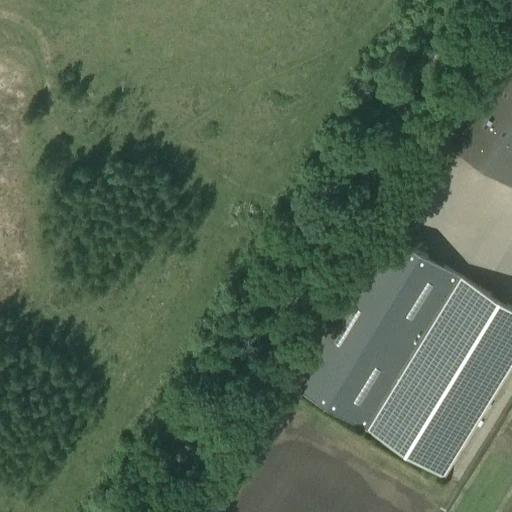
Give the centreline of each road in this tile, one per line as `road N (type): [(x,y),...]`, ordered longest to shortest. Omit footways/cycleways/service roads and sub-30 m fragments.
road 1 (track): [(335,223),(279,327),(147,511)]
road 2 (track): [(467,0),(335,223)]
